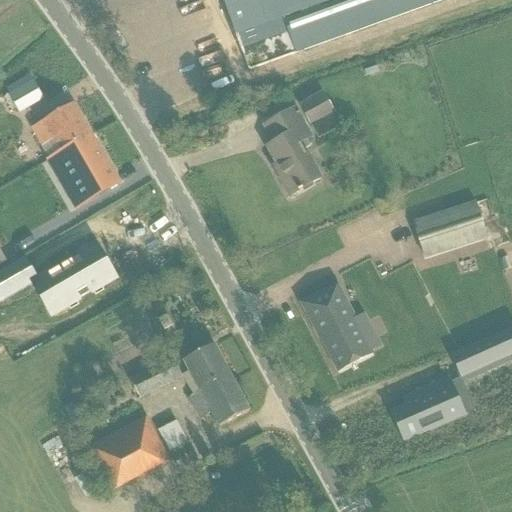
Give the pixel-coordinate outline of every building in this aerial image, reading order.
[(223,0),(249,71),(447,0),(223,0)] [(42,100),(32,82),(8,95),(4,97),(12,111),(16,109),(18,113),(42,100)] [(312,125),(333,113),(322,94),(301,106),(312,125)] [(73,105),(31,129),(41,147),(53,140),(60,153),(61,154),(91,136),(90,135),(73,105)] [(295,110),(265,127),(275,145),(268,148),(284,177),(280,179),(290,197),(320,180),(303,151),(310,147),(306,140),(299,144),(294,135),(305,129),(295,110)] [(49,159),(47,160),(48,163),(50,161),(66,188),(72,184),(84,205),(84,206),(100,197),(96,192),(102,189),(105,194),(119,186),(91,136),(61,154),(60,153),(49,159)] [(475,202),(412,223),(424,261),(488,240),(475,202)] [(98,247),(48,275),(67,308),(117,280),(98,247)] [(23,261),(0,274),(0,302),(35,283),(23,261)] [(336,286),(301,305),(337,373),(373,354),(372,353),(371,354),(371,353),(353,320),(354,319),(336,286)] [(75,319),(83,341),(105,334),(98,311),(75,319)] [(511,329),(472,347),(482,370),(511,356),(511,329)] [(249,412),(213,346),(183,362),(219,428),(249,412)] [(138,398),(181,377),(172,358),(129,379),(138,398)] [(405,407),(390,413),(403,443),(428,431),(452,421),(443,402),(457,397),(451,383),(449,379),(413,394),(416,402),(405,407)] [(75,403),(64,408),(71,421),(82,416),(75,403)] [(168,459),(146,416),(87,445),(109,489),(168,459)] [(168,452),(187,443),(175,421),(157,431),(168,452)]
